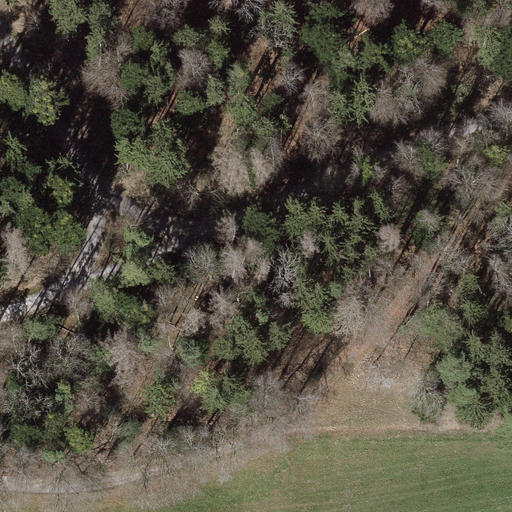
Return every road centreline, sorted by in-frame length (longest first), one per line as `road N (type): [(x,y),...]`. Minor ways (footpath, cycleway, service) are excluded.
road 1 (track): [(0,312),(511,106)]
road 2 (track): [(0,486),(98,488),(255,444),(511,433)]
road 3 (track): [(255,444),(333,378),(511,191)]
road 4 (track): [(81,281),(99,222),(98,187),(0,23)]
